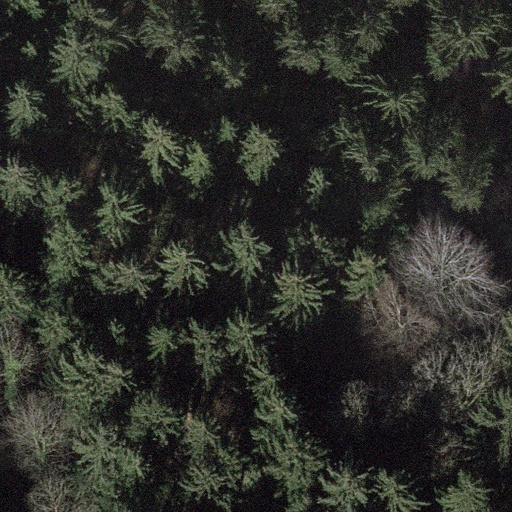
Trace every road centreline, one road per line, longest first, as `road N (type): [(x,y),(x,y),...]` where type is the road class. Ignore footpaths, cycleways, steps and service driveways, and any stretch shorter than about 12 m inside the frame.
road 1 (track): [(511,142),(0,399)]
road 2 (track): [(0,37),(132,30),(511,56)]
